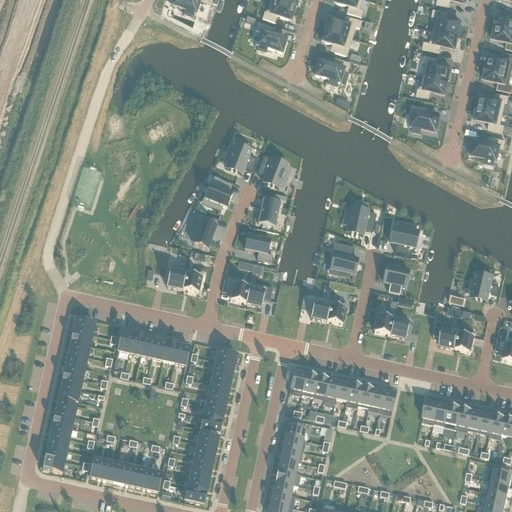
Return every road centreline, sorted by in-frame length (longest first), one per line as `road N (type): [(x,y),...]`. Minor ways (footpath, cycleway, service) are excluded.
road 1 (residential): [(165,511),(25,480),(65,296)]
road 2 (residential): [(65,296),(46,256),(109,64),(149,0)]
road 3 (residential): [(258,339),(220,511)]
road 4 (residential): [(286,345),(249,511)]
road 5 (residential): [(450,155),(485,0)]
road 6 (residential): [(65,296),(205,327)]
road 7 (residential): [(205,327),(223,250),(247,196)]
road 8 (residential): [(350,359),(480,387)]
